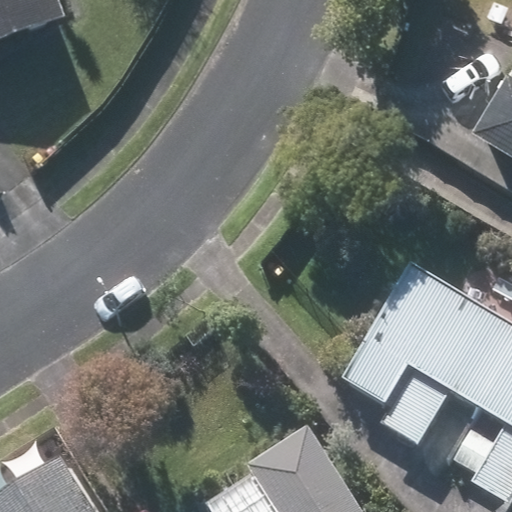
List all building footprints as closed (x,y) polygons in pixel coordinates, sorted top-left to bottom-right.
[(0,0),(0,56),(53,37),(39,0),(0,0)] [(511,91),(504,87),(468,147),(511,173),(511,91)] [(511,275),(478,257),(453,303),(406,277),(342,391),(388,416),(378,434),(511,509),(511,275)] [(354,511),(308,434),(236,477),(242,487),(199,511),(354,511)] [(0,511),(84,511),(60,474),(0,511)]
